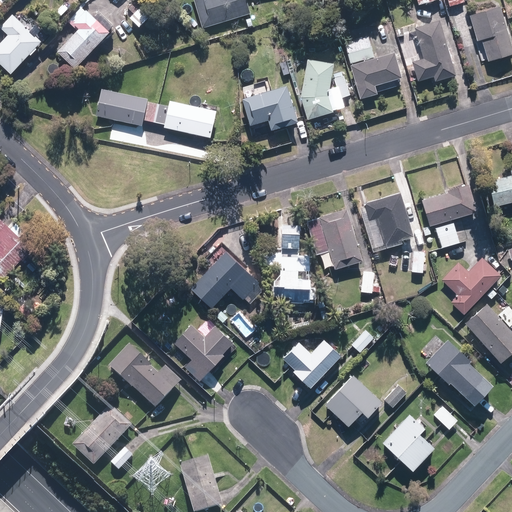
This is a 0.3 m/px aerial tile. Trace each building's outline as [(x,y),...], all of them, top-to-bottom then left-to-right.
[(194,0),(203,29),(252,14),(247,0),(194,0)] [(151,15),(140,7),(131,18),(143,27),(151,15)] [(511,53),(511,43),(501,7),(472,15),(480,40),(484,39),(490,60),(511,53)] [(110,32),(86,9),(74,22),(80,28),(59,51),(77,68),(110,32)] [(406,9),(396,13),(401,26),(411,22),(406,9)] [(0,63),(13,75),(31,54),(32,55),(39,47),(38,46),(44,40),(13,14),(2,27),(9,33),(0,43),(0,63)] [(457,75),(441,20),(416,28),(425,58),(415,61),(420,80),(435,76),(437,81),(457,75)] [(369,37),(346,42),(351,63),(374,58),(369,37)] [(395,53),(353,65),(362,97),(378,92),(375,85),(402,77),(395,53)] [(310,58),(303,97),(309,120),(339,109),(332,86),(336,62),(310,58)] [(288,61),(280,64),(284,76),(293,73),(288,61)] [(345,73),(334,77),(347,117),(358,113),(345,73)] [(272,129),(300,122),(290,87),(245,99),(252,124),(269,120),(272,129)] [(150,98),(102,88),(96,117),(144,127),(145,120),(149,101),(150,98)] [(217,110),(170,100),(165,124),(165,128),(211,138),(217,110)] [(169,105),(149,101),(145,120),(165,124),(169,105)] [(511,173),(489,179),(495,205),(511,201),(511,173)] [(423,199),(431,225),(477,210),(469,185),(423,199)] [(414,235),(401,191),(366,201),(371,219),(380,216),(388,242),(414,235)] [(364,259),(348,208),(320,216),(336,268),(364,259)] [(0,244),(0,273),(5,278),(23,258),(25,260),(34,250),(0,218),(0,237),(4,241),(0,244)] [(301,224),(283,223),(281,252),(263,251),(262,268),(281,269),(281,278),(276,278),(275,295),(290,295),(289,301),(305,302),(305,296),(310,296),(311,278),(309,278),(310,255),(300,255),(301,224)] [(511,234),(501,238),(507,260),(511,258),(511,234)] [(260,281),(227,250),(192,286),(214,306),(232,286),(244,298),(260,281)] [(425,251),(414,250),(413,271),(424,272),(425,251)] [(452,301),(465,313),(501,274),(483,257),(470,271),(459,261),(442,279),(458,295),(452,301)] [(362,287),(362,291),(374,292),(375,271),(357,270),(356,286),(362,287)] [(492,299),(498,292),(503,298),(511,290),(504,282),(497,290),(493,287),(486,294),(492,299)] [(511,350),(511,329),(487,303),(466,322),(501,361),(511,350)] [(206,336),(192,323),(175,341),(192,358),(185,366),(200,380),(225,354),(223,352),(234,341),(216,325),(206,336)] [(374,335),(366,328),(352,344),(360,351),(374,335)] [(295,369),(312,385),(342,353),(325,338),(311,352),(299,341),(284,357),(296,368),(295,369)] [(448,338),(427,361),(450,382),(452,381),(475,402),(493,383),(469,362),(472,359),(448,338)] [(129,344),(110,365),(157,408),(181,381),(166,367),(160,373),(129,344)] [(382,399),(354,373),(327,404),(349,424),(363,408),(369,414),(382,399)] [(408,391),(399,383),(385,398),(394,406),(408,391)] [(440,404),(433,413),(450,427),(457,418),(440,404)] [(75,445),(95,464),(132,424),(112,405),(75,445)] [(411,412),(384,441),(414,468),(435,445),(420,432),(426,426),(411,412)] [(459,444),(452,436),(441,447),(449,454),(459,444)] [(118,469),(133,454),(125,446),(110,461),(118,469)] [(209,454),(181,463),(196,511),(224,503),(209,454)]
